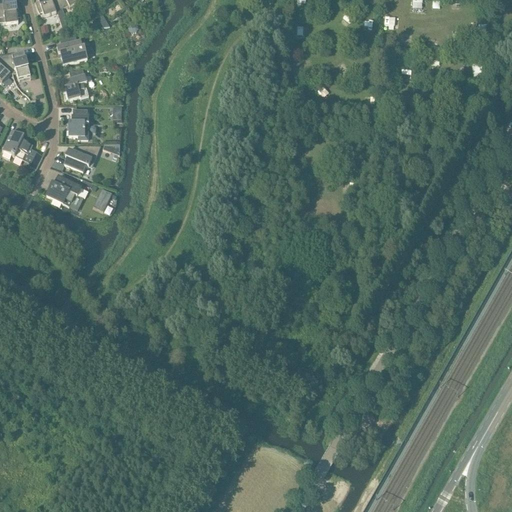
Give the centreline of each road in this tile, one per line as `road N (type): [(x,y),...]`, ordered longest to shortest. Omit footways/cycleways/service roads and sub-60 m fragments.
road 1 (unclassified): [(298,511),(511,134)]
road 2 (residential): [(51,129),(25,0)]
